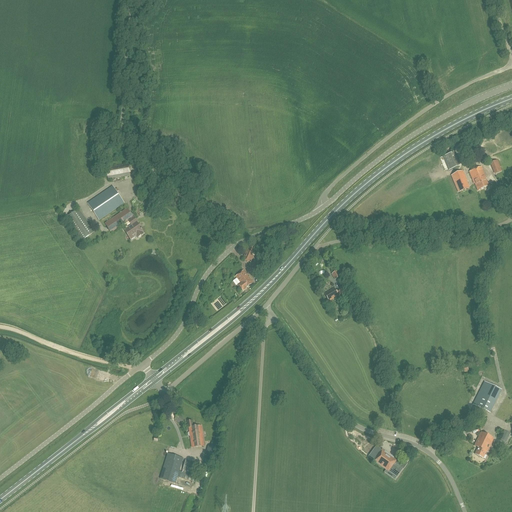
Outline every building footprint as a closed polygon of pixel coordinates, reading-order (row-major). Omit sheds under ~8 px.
[(497,161),(491,163),(495,173),(501,171),(497,161)] [(108,179),(130,175),(128,164),(106,167),(108,179)] [(478,191),(489,186),(487,181),(487,180),(481,167),(469,172),(475,186),(476,186),(478,191)] [(470,188),(463,170),(451,175),(458,192),(470,188)] [(99,220),(121,205),(124,203),(112,186),(87,203),(99,220)] [(154,201),(157,207),(161,205),(160,203),(167,199),(165,195),(154,201)] [(131,240),(136,236),(137,238),(143,233),(142,232),(143,231),(127,209),(105,224),(111,232),(129,220),(132,225),(125,231),(131,240)] [(81,241),(94,232),(78,210),(66,218),(81,241)] [(258,249),(249,245),(242,259),(251,263),(255,255),(253,255),(254,252),(256,253),(258,249)] [(244,271),(235,277),(241,284),(238,286),(243,292),(253,283),(244,271)] [(331,274),(335,280),(341,276),(337,271),(331,274)] [(329,301),(343,293),(340,288),(336,291),(334,288),(325,294),(329,301)] [(498,361),(505,364),(509,354),(503,351),(498,361)] [(484,381),(473,404),(490,413),(502,390),(484,381)] [(182,426),(186,420),(178,414),(174,420),(182,426)] [(187,422),(188,428),(189,428),(192,448),(207,446),(206,441),(204,442),(201,426),(193,427),(192,421),(187,422)] [(507,442),(511,436),(511,434),(508,431),(502,437),(507,442)] [(481,432),(475,446),(478,448),(475,455),(483,459),(486,452),(487,452),(494,439),(481,432)] [(205,456),(216,460),(219,450),(208,446),(205,456)] [(386,470),(389,471),(397,460),(383,450),(381,452),(375,448),(368,457),(374,461),(386,470)] [(160,479),(175,483),(183,459),(178,458),(167,454),(160,479)] [(397,460),(389,471),(386,470),(384,472),(395,480),(402,469),(403,470),(407,464),(403,461),(403,462),(400,460),(399,461),(397,460)] [(185,461),(182,472),(196,477),(200,465),(185,461)]
